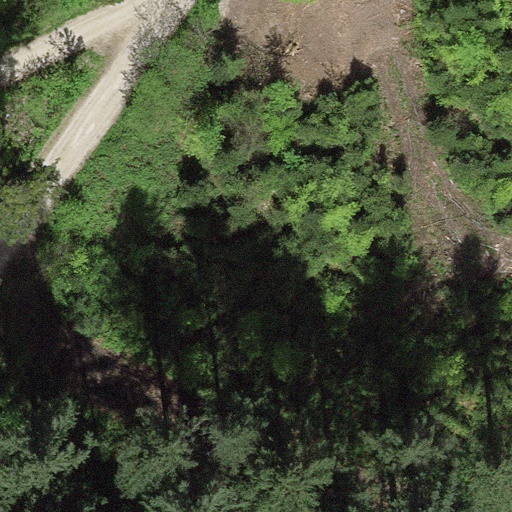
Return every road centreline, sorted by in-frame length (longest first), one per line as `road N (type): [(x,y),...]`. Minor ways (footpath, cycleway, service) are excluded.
road 1 (track): [(177,1),(0,254)]
road 2 (track): [(0,77),(179,0)]
